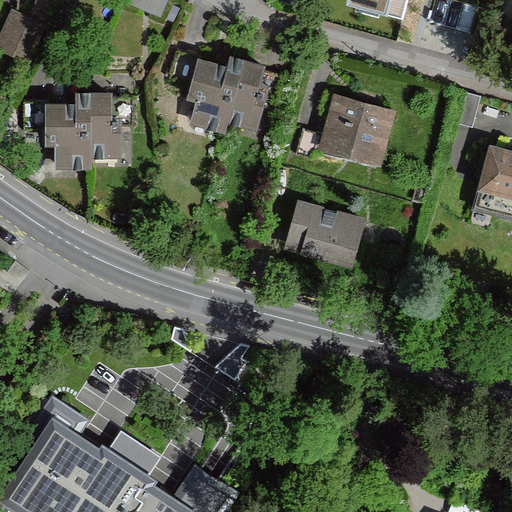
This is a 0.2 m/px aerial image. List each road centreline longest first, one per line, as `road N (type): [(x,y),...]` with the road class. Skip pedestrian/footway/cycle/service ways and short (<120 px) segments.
road 1 (secondary): [(511,376),(135,276),(69,246),(0,199)]
road 2 (residential): [(221,0),(511,84)]
